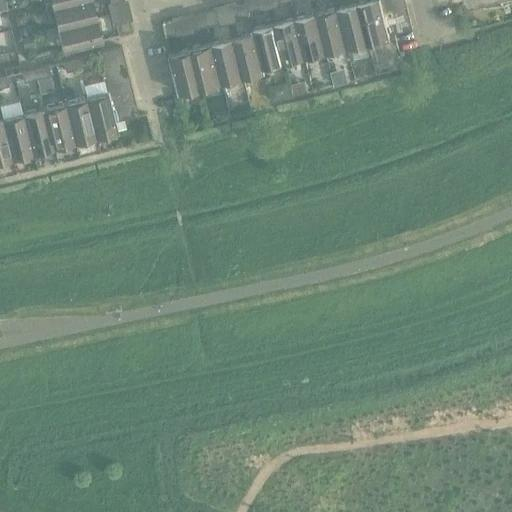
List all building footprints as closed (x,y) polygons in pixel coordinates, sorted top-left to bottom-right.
[(58,26),(96,17),(92,0),(74,0),(53,5),(58,26)] [(259,8),(256,0),(245,0),(246,1),(236,4),(239,17),(250,15),(249,10),(259,8)] [(362,0),(358,1),(367,40),(389,34),(380,0),(362,0)] [(380,0),(389,34),(412,28),(405,0),(380,0)] [(337,6),(346,45),(367,40),(358,1),(337,6)] [(316,12),(325,50),(346,45),(337,6),(316,12)] [(215,9),(194,14),(197,28),(218,23),(215,9)] [(295,17),(304,55),(325,50),(316,12),(295,17)] [(96,17),(58,26),(63,48),(102,39),(96,17)] [(274,22),(283,60),(304,55),(295,17),(274,22)] [(173,19),(162,22),(166,36),(176,33),(173,19)] [(116,23),(118,34),(132,30),(129,20),(116,23)] [(253,32),(254,32),(262,65),(263,65),(283,60),(274,22),(252,28),(253,32)] [(233,37),(242,75),(264,70),(263,65),(262,65),(254,32),(253,32),(233,37)] [(32,34),(22,37),(25,49),(35,46),(32,34)] [(212,42),(221,81),(242,75),(233,37),(212,42)] [(191,48),(200,86),(221,81),(212,42),(191,48)] [(100,64),(124,58),(122,46),(97,52),(100,64)] [(200,86),(191,48),(169,53),(178,91),(200,86)] [(76,57),(79,68),(92,65),(90,54),(76,57)] [(66,71),(79,68),(76,57),(63,61),(66,71)] [(124,58),(100,64),(103,75),(127,69),(124,58)] [(50,75),(48,65),(48,64),(34,68),(37,78),(50,75)] [(21,71),(22,74),(24,82),(37,78),(34,68),(21,71)] [(127,69),(103,75),(106,87),(130,81),(127,69)] [(6,75),(0,76),(0,87),(9,85),(6,75)] [(130,81),(106,87),(107,91),(108,91),(110,98),(133,92),(130,81)] [(108,91),(107,91),(86,96),(95,135),(117,129),(112,109),(110,98),(108,91)] [(110,98),(112,109),(136,103),(133,92),(110,98)] [(65,102),(75,140),(95,135),(86,96),(65,102)] [(75,140),(65,102),(44,107),(54,145),(75,140)] [(112,109),(117,129),(126,127),(124,119),(139,115),(136,103),(112,109)] [(54,145),(44,107),(23,112),(33,150),(54,145)] [(2,117),(12,155),(33,150),(23,112),(2,117)] [(0,158),(12,155),(2,117),(0,117),(0,158)]
